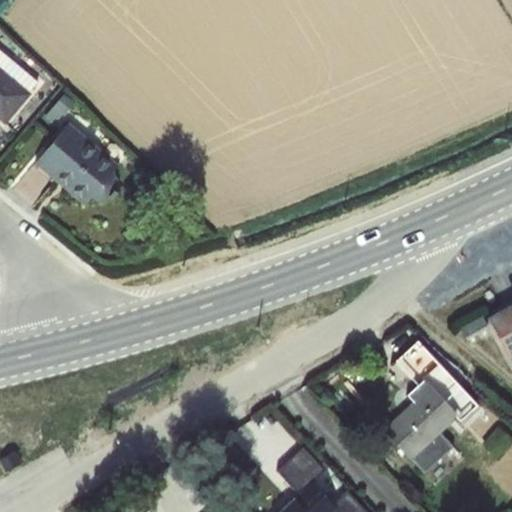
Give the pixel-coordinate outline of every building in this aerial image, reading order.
[(0,121),(4,125),(30,93),(28,91),(37,81),(0,50),(0,121)] [(67,123),(33,164),(83,205),(87,201),(108,200),(118,187),(113,170),(117,164),(67,123)] [(508,362),(511,360),(511,298),(483,314),(508,362)] [(405,392),(413,400),(384,427),(426,471),(456,443),(444,429),(462,413),(425,374),(405,392)] [(370,511),(308,441),(274,471),(293,492),(269,511),(370,511)]
